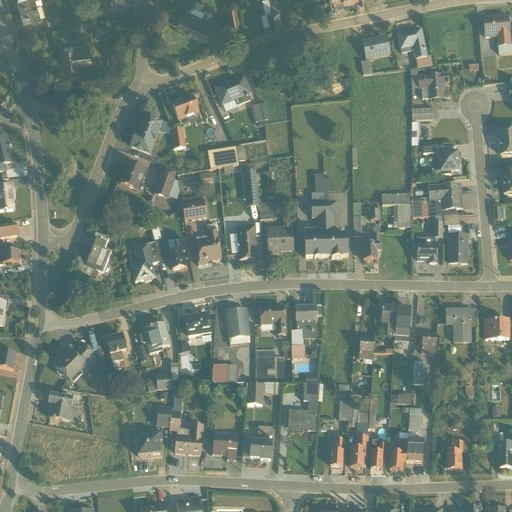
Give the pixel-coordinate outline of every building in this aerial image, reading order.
[(17,0),(20,10),(37,6),(34,0),(17,0)] [(270,27),(281,25),(278,12),(283,11),(280,0),(261,0),(264,12),(267,12),(270,27)] [(40,5),(37,6),(20,10),(24,22),(44,16),(40,5)] [(181,16),(176,26),(204,39),(210,26),(199,21),(203,12),(189,5),(184,17),(181,16)] [(239,24),(236,7),(227,8),(230,26),(239,24)] [(49,24),(61,21),(59,12),(46,15),(49,24)] [(507,18),(483,20),(485,41),(496,40),(497,50),(497,49),(498,57),(511,56),(511,47),(509,48),(507,18)] [(84,27),(94,24),(92,19),(83,21),(84,27)] [(420,32),(397,37),(401,57),(412,54),(413,63),(415,62),(417,71),(432,67),(430,59),(425,60),(420,32)] [(385,39),(362,44),(366,63),(389,58),(385,39)] [(73,46),(63,48),(66,66),(76,64),(76,62),(89,59),(86,41),(72,43),(73,46)] [(368,64),(360,66),(363,78),(370,76),(368,64)] [(477,65),(468,65),(469,73),(478,72),(477,65)] [(449,100),(447,77),(417,80),(416,72),(410,73),(412,92),(420,91),(421,103),(449,100)] [(243,79),(214,90),(221,109),(222,108),(225,115),(238,110),(237,109),(250,104),(248,98),(250,97),(243,79)] [(184,103),(173,107),(181,128),(188,126),(189,128),(194,126),(195,128),(201,126),(190,97),(183,100),(184,103)] [(270,121),(266,106),(251,110),(255,125),(270,121)] [(434,122),(433,111),(411,112),(411,123),(434,122)] [(161,125),(144,118),(137,138),(135,137),(131,149),(150,156),(158,134),(170,136),(169,133),(169,126),(161,125)] [(183,131),(169,133),(170,136),(173,153),(185,151),(183,131)] [(498,142),(499,157),(511,156),(511,132),(496,134),(497,142),(498,142)] [(12,164),(7,142),(0,143),(0,175),(6,174),(4,166),(12,164)] [(445,154),(445,148),(422,150),(423,157),(436,156),(437,163),(438,175),(441,175),(441,177),(450,176),(450,173),(458,172),(458,167),(459,167),(459,160),(457,160),(456,153),(445,154)] [(237,164),(245,163),(243,149),(234,151),(237,164)] [(231,169),(238,168),(237,164),(234,151),(206,155),(209,172),(223,170),(231,169)] [(130,167),(127,166),(119,187),(138,193),(142,181),(144,182),(148,172),(130,166),(130,167)] [(254,166),(241,168),(246,210),(258,209),(254,166)] [(232,176),(231,169),(223,170),(224,177),(232,176)] [(176,174),(163,170),(153,198),(167,203),(167,200),(176,204),(179,195),(177,185),(173,183),(176,174)] [(502,182),(503,197),(511,196),(511,172),(499,173),(500,182),(502,182)] [(200,187),(212,185),(210,175),(198,177),(200,187)] [(332,182),(323,183),(323,195),(332,195),(332,182)] [(323,195),(323,183),(314,183),(315,196),(323,195)] [(460,196),(459,188),(439,190),(439,188),(427,189),(429,205),(434,205),(435,220),(442,219),(455,218),(455,212),(460,212),(458,196),(460,196)] [(0,190),(0,214),(12,214),(11,199),(13,199),(12,189),(0,190)] [(410,231),(409,197),(381,198),(381,209),(396,209),(397,226),(392,226),(392,231),(410,231)] [(203,199),(180,202),(184,225),(207,221),(203,199)] [(421,202),(411,203),(411,221),(427,220),(426,208),(421,208),(421,202)] [(323,206),(325,261),(347,260),(346,238),(334,238),(333,221),(337,221),(337,205),(323,206)] [(274,206),(259,207),(260,224),(275,222),(274,206)] [(325,261),(323,206),(309,206),(310,222),(315,222),(316,232),(304,233),(305,262),(325,261)] [(505,219),(503,208),(496,209),(498,220),(505,219)] [(369,213),(370,226),(378,226),(378,212),(369,213)] [(455,218),(442,219),(443,229),(459,228),(458,218),(455,218)] [(432,241),(413,241),(413,259),(416,259),(416,264),(428,264),(428,267),(436,267),(436,246),(434,246),(435,242),(442,241),(442,220),(433,220),(432,241)] [(267,231),(268,257),(277,257),(277,255),(292,254),(290,222),(282,223),(282,230),(267,231)] [(145,233),(148,226),(139,223),(137,227),(139,228),(138,231),(145,233)] [(0,229),(0,241),(16,240),(14,227),(0,229)] [(220,263),(215,228),(206,229),(207,239),(195,241),(198,259),(196,259),(197,269),(207,268),(206,266),(220,263)] [(238,257),(238,264),(256,262),(253,228),(235,230),(236,238),(229,239),(231,257),(238,257)] [(447,230),(447,237),(460,236),(459,229),(447,230)] [(363,264),(376,264),(376,254),(379,254),(378,231),(371,231),(372,247),(362,247),(363,264)] [(108,241),(95,236),(88,254),(90,255),(88,261),(86,260),(79,278),(94,283),(97,275),(102,277),(111,255),(104,252),(108,241)] [(466,239),(448,239),(448,266),(465,266),(466,239)] [(186,262),(183,241),(167,244),(171,273),(185,271),(184,263),(186,262)] [(153,244),(154,245),(159,266),(166,264),(161,242),(153,244)] [(159,266),(154,245),(153,245),(147,247),(146,247),(132,251),(135,263),(129,264),(134,285),(134,286),(143,284),(145,285),(150,283),(151,281),(152,281),(149,268),(159,266)] [(0,267),(19,266),(18,254),(2,256),(1,253),(0,253),(0,267)] [(316,343),(315,310),(295,310),(296,334),(302,334),(302,343),(316,343)] [(386,340),(393,340),(395,312),(381,311),(380,329),(386,330),(386,340)] [(284,312),(259,312),(260,330),(274,329),(274,339),(285,339),(284,312)] [(410,313),(395,312),(393,340),(393,344),(407,345),(410,313)] [(249,347),(246,313),(225,315),(229,349),(249,347)] [(470,347),(469,314),(445,314),(445,329),(452,329),(452,347),(470,347)] [(207,318),(177,323),(181,346),(180,347),(182,356),(190,355),(188,343),(201,340),(201,342),(210,340),(207,318)] [(483,324),(483,344),(508,344),(508,324),(483,324)] [(163,327),(141,333),(142,336),(139,337),(142,347),(144,346),(147,356),(169,350),(163,327)] [(436,338),(422,337),(420,357),(435,358),(436,338)] [(106,342),(111,365),(123,362),(121,356),(125,355),(121,339),(106,342)] [(373,342),(359,341),(358,362),(372,363),(373,342)] [(71,356),(69,355),(54,370),(57,373),(56,373),(70,388),(80,378),(82,379),(95,366),(90,360),(92,358),(81,346),(71,356)] [(137,349),(141,364),(147,362),(143,348),(137,349)] [(304,350),(290,351),(290,362),(304,362),(304,350)] [(0,370),(12,373),(15,356),(0,353),(0,370)] [(424,365),(412,365),(412,366),(411,382),(411,387),(423,388),(424,378),(428,378),(429,368),(424,368),(424,365)] [(360,379),(361,367),(353,366),(352,379),(360,379)] [(235,370),(213,370),(213,387),(236,387),(235,370)] [(167,381),(153,383),(154,395),(168,394),(167,381)] [(248,387),(246,408),(262,409),(262,398),(279,399),(280,390),(262,388),(248,387)] [(315,434),(319,389),(304,387),(302,405),(308,405),(308,415),(288,414),(287,431),(306,432),(306,434),(315,434)] [(51,406),(48,421),(75,425),(77,411),(71,409),(73,394),(67,393),(65,400),(50,397),(48,406),(51,406)] [(411,396),(398,397),(398,406),(412,406),(411,396)] [(367,435),(368,418),(358,417),(359,403),(350,402),(349,405),(348,425),(347,432),(356,433),(355,452),(351,451),(350,470),(364,471),(367,435)] [(348,425),(349,405),(340,404),(338,424),(348,425)] [(170,415),(170,412),(157,411),(156,430),(168,431),(170,415)] [(500,411),(491,411),(491,420),(500,420),(500,411)] [(422,445),(418,444),(420,412),(409,412),(407,438),(405,465),(421,466),(422,445)] [(180,415),(170,415),(168,431),(168,435),(179,436),(180,415)] [(368,418),(367,435),(373,435),(375,418),(368,418)] [(475,430),(482,430),(482,433),(485,433),(486,443),(492,443),(491,426),(475,426),(475,430)] [(176,439),(175,456),(199,458),(202,429),(190,428),(189,440),(176,439)] [(269,464),(272,431),(258,430),(256,445),(250,444),(249,461),(260,462),(260,463),(269,464)] [(160,457),(159,443),(162,443),(161,434),(142,436),(142,440),(135,441),(137,459),(160,457)] [(498,447),(496,447),(497,471),(511,470),(511,436),(498,437),(498,447)] [(405,465),(407,438),(398,438),(397,456),(389,456),(388,473),(401,474),(402,465),(405,465)] [(213,441),(211,458),(226,460),(226,463),(235,464),(237,441),(223,439),(223,442),(213,441)] [(341,470),(343,442),(334,442),(334,453),(330,453),(329,469),(341,470)] [(377,444),(372,444),(370,472),(380,472),(381,465),(383,465),(384,448),(386,448),(387,442),(378,442),(377,444)] [(451,451),(446,451),(447,473),(460,472),(459,456),(468,456),(468,445),(451,445),(451,451)] [(190,503),(176,504),(176,511),(201,511),(200,499),(189,501),(190,503)]
